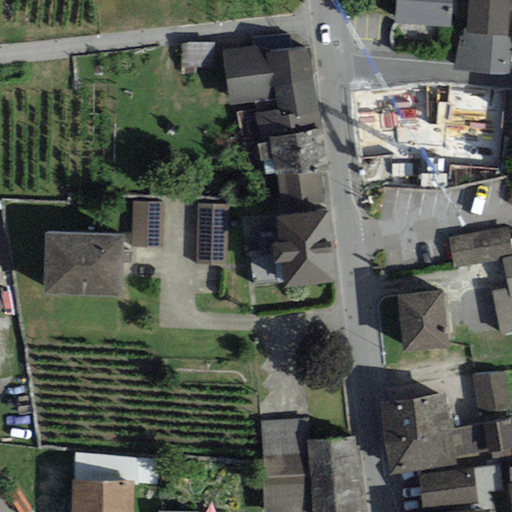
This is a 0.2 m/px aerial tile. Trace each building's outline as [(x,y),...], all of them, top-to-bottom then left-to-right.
[(454,0),(396,0),(394,24),(452,29),(454,0)] [(510,0),(469,0),(467,33),(508,36),(510,0)] [(467,33),(462,33),(457,33),(455,71),(511,74),(511,72),(511,35),(508,36),(467,33)] [(187,43),(186,72),(216,72),(217,43),(187,43)] [(271,138),(321,131),(310,48),(268,53),(267,46),(221,53),(228,106),(255,102),(261,145),(272,144),(271,138)] [(429,84),(353,93),(357,163),(425,157),(497,164),(505,91),(429,84)] [(320,171),(330,169),(324,130),(321,131),(271,138),(272,144),(261,145),(259,146),(261,162),(275,160),(277,178),(320,171)] [(398,160),(360,167),(365,191),(403,184),(398,160)] [(496,170),(450,166),(447,188),(495,177),(496,170)] [(282,208),(325,202),(320,171),(277,178),(282,208)] [(162,248),(162,202),(132,202),(132,248),(162,248)] [(226,265),(229,205),(198,204),(195,264),(226,265)] [(276,216),(279,241),(272,242),(275,265),(282,264),(285,289),(337,282),(328,210),(276,216)] [(511,240),(510,228),(448,238),(453,270),(503,262),(502,258),(511,256),(511,240)] [(124,236),(45,233),(43,296),(122,299),(124,236)] [(511,256),(502,258),(503,262),(508,288),(509,297),(511,296),(511,256)] [(511,333),(511,296),(509,297),(508,288),(491,291),(499,336),(511,333)] [(448,348),(441,290),(397,295),(403,353),(448,348)] [(505,371),(473,376),(478,411),(511,406),(505,371)] [(445,393),(380,403),(385,439),(450,429),(445,393)] [(306,419),(262,422),(263,471),(262,511),(311,511),(311,487),(307,442),(306,419)] [(511,424),(511,422),(450,429),(454,460),(479,457),(479,453),(511,449),(511,424)] [(450,429),(385,439),(390,475),(455,466),(454,460),(450,429)] [(307,442),(311,487),(360,483),(356,438),(307,442)] [(137,458),(75,453),(74,455),(74,479),(133,480),(133,486),(137,487),(137,484),(137,458)] [(159,460),(137,458),(137,484),(158,483),(159,460)] [(500,466),(420,476),(424,509),(478,503),(479,511),(490,509),(505,508),(500,466)] [(74,479),(72,479),(71,511),(132,511),(133,486),(133,480),(74,479)] [(361,511),(360,483),(311,487),(311,511),(361,511)]
